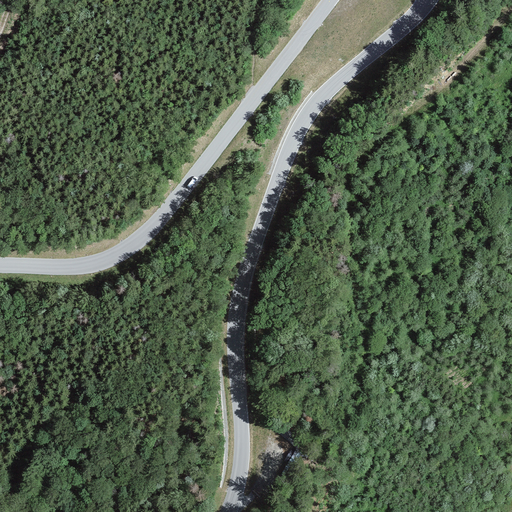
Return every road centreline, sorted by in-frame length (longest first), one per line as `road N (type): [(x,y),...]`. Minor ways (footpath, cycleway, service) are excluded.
road 1 (track): [(302,511),(351,407),(360,326),(345,179),(511,0)]
road 2 (tertiary): [(427,0),(323,96),(287,156),(237,307),(242,447),(228,511)]
road 3 (tertiary): [(0,265),(79,266),(139,240),(331,0)]
